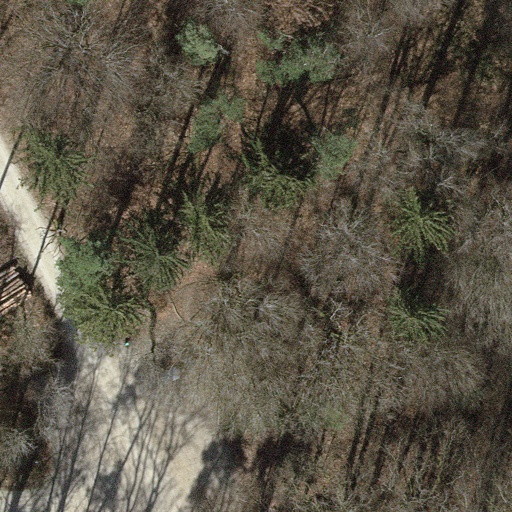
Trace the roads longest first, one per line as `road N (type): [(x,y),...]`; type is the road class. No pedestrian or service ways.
road 1 (track): [(111,391),(0,167)]
road 2 (track): [(164,511),(111,391)]
